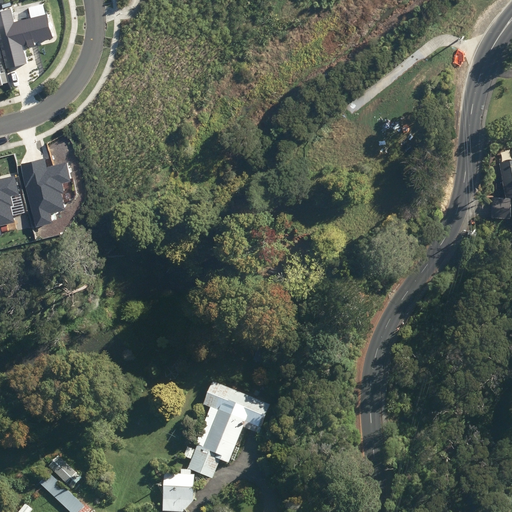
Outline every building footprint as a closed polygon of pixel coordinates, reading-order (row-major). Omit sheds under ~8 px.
[(0,12),(0,43),(6,68),(26,64),(21,45),(27,44),(27,46),(34,45),(33,42),(51,38),(45,15),(14,23),(10,10),(0,12)] [(21,165),(36,227),(53,223),(51,213),(65,210),(62,194),(65,193),(62,184),(70,182),(66,163),(47,168),(45,159),(21,165)] [(511,160),(500,162),(504,196),(511,194),(511,160)] [(0,235),(1,235),(0,230),(0,225),(13,222),(9,207),(13,206),(10,196),(18,195),(14,176),(0,179),(0,235)] [(213,409),(196,451),(192,460),(188,470),(213,480),(220,461),(229,464),(230,461),(235,462),(240,449),(236,447),(243,428),(253,432),(255,426),(261,428),(270,406),(212,382),(203,404),(213,409)] [(184,457),(192,460),(196,451),(188,448),(184,457)] [(53,466),(76,489),(82,483),(87,488),(93,483),(64,455),(53,466)] [(185,511),(193,502),(194,476),(191,476),(192,472),(181,471),(180,475),(164,474),(162,511),(185,511)] [(93,511),(87,506),(85,508),(48,473),(38,484),(69,511),(93,511)]
